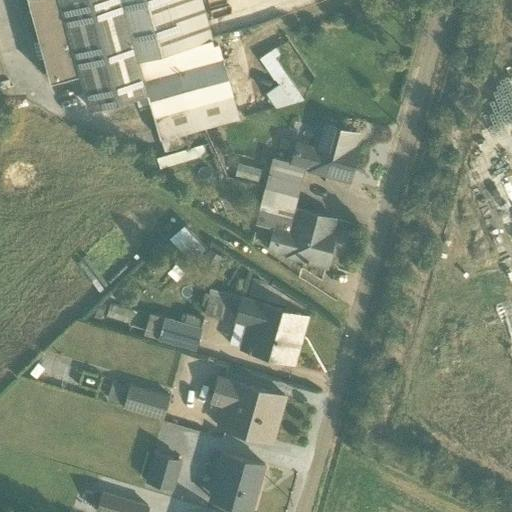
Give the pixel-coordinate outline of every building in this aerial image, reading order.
[(160,140),(184,133),(237,118),(217,43),(212,45),(210,38),(212,37),(201,0),(26,0),(38,42),(33,44),(37,60),(43,58),(49,82),(77,74),(86,110),(134,97),(138,111),(151,108),(160,140)] [(269,52),(258,60),(273,81),(274,80),(277,85),(264,94),(274,108),(303,101),(269,52)] [(263,187),(297,197),(302,176),(306,177),(308,170),(348,181),(357,147),(353,146),(356,134),(318,124),(312,146),(294,141),(288,162),(271,158),(269,167),(263,187)] [(184,133),(160,140),(163,152),(187,146),(184,133)] [(201,145),(155,158),(158,168),(204,155),(201,145)] [(237,164),(234,176),(256,182),(259,169),(237,164)] [(297,197),(263,187),(253,225),(272,229),(266,251),(325,267),(334,233),(330,232),(334,219),(293,209),(297,197)] [(131,236),(155,214),(142,200),(118,221),(131,236)] [(302,315),(306,309),(271,287),(269,285),(266,284),(266,282),(251,278),(250,280),(247,295),(285,306),(284,309),(209,289),(208,294),(203,293),(200,305),(205,306),(203,315),(204,315),(220,319),(224,308),(235,310),(232,322),(233,322),(227,344),(228,344),(293,363),(306,316),(302,315)] [(131,312),(109,305),(105,316),(128,323),(131,312)] [(148,314),(142,335),(194,351),(197,339),(205,337),(208,324),(201,320),(202,319),(186,314),(185,316),(181,315),(179,322),(178,322),(163,317),(163,318),(148,314)] [(215,425),(270,441),(283,396),(215,376),(208,403),(220,407),(215,425)] [(128,386),(111,381),(106,399),(122,404),(122,407),(161,419),(169,396),(129,384),(128,386)] [(181,460),(153,452),(144,482),(172,490),(181,460)] [(221,453),(207,498),(250,511),(264,465),(221,453)] [(101,491),(94,511),(146,511),(148,505),(101,491)]
